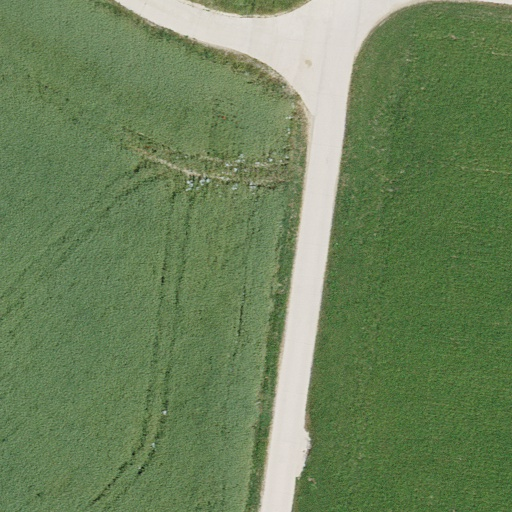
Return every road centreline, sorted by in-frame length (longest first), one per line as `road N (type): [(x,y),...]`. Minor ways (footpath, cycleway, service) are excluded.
road 1 (track): [(270,511),(343,0)]
road 2 (track): [(145,0),(239,37),(336,49)]
